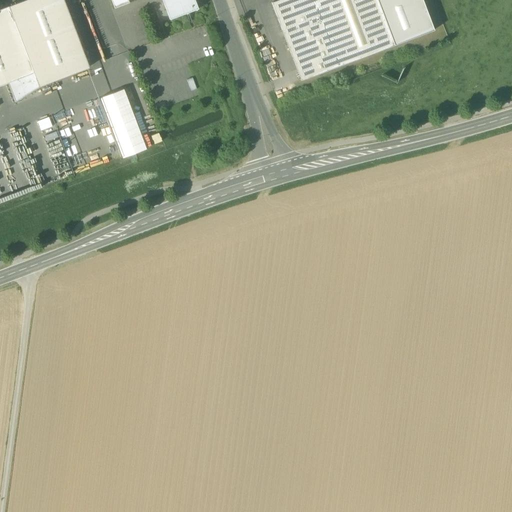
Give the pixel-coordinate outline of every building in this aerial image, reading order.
[(0,86),(8,83),(15,103),(39,87),(89,68),(62,0),(26,0),(0,10),(0,86)] [(129,4),(127,0),(110,0),(114,9),(129,4)] [(194,0),(164,0),(162,1),(169,20),(198,9),(194,0)] [(280,0),(271,3),(283,34),(320,19),(312,0),(280,0)] [(312,0),(320,19),(283,34),(301,81),(394,46),(376,0),(312,0)] [(376,0),(394,46),(434,30),(422,0),(376,0)] [(100,98),(123,158),(146,150),(123,90),(100,98)]
